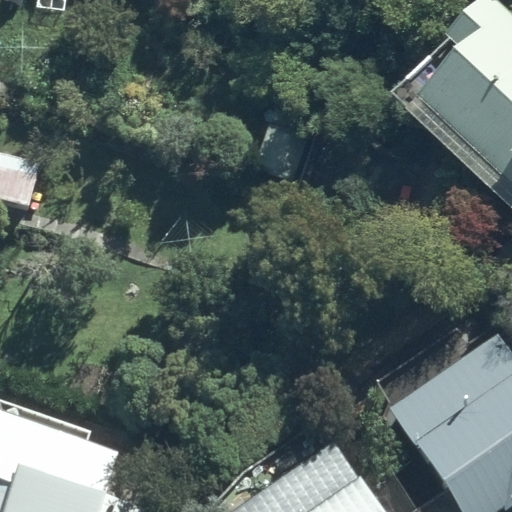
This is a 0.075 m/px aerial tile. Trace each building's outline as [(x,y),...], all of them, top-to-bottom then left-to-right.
[(511,8),(503,0),(489,0),(400,92),(511,198),(511,8)] [(42,163),(0,151),(0,199),(30,208),(42,163)] [(511,366),(494,340),(480,349),(466,329),(374,392),(457,511),(509,511),(511,510),(511,366)] [(122,450),(0,408),(0,511),(145,511),(148,505),(108,491),(122,450)] [(373,511),(334,452),(300,474),(290,458),(214,508),(216,511),(373,511)]
